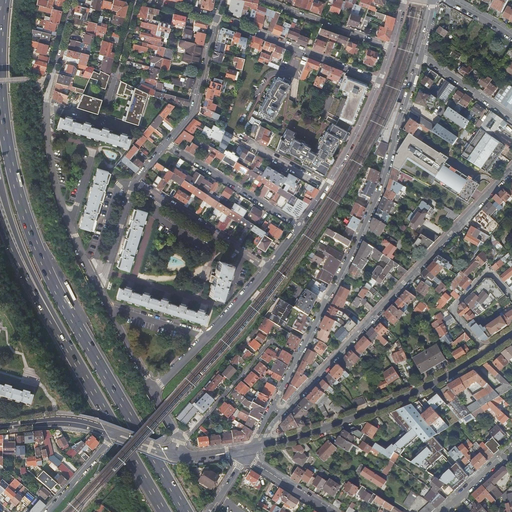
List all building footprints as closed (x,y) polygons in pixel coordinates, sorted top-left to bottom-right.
[(56,0),(54,9),(62,11),(65,2),(58,0),(56,0)] [(91,0),(85,0),(84,5),(82,4),(82,3),(77,2),(76,5),(89,9),(91,0)] [(101,1),(99,0),(91,0),(89,9),(88,12),(86,21),(88,21),(91,8),(99,10),(101,1)] [(114,15),(124,18),(127,5),(125,2),(115,0),(112,0),(111,9),(114,10),(114,11),(116,11),(116,14),(114,14),(114,15)] [(213,0),(202,0),(200,7),(208,9),(211,7),(213,0)] [(240,16),(244,1),(240,0),(231,0),(231,1),(229,6),(230,6),(228,11),(234,13),(233,15),(240,16)] [(292,0),(292,1),(295,3),(295,5),(306,9),(308,0),(292,0)] [(313,2),(310,10),(319,13),(323,3),(318,1),(318,0),(317,0),(314,0),(313,3),(313,2)] [(328,4),(326,9),(339,14),(343,1),(339,0),(335,0),(333,6),(328,4)] [(368,9),(369,5),(371,0),(360,0),(359,6),(360,6),(368,9)] [(494,0),(491,7),(502,13),(508,0),(494,0)] [(257,8),(257,5),(258,4),(244,1),(240,16),(240,19),(244,20),(248,6),(251,7),(257,8)] [(357,14),(360,6),(359,6),(354,4),(351,12),(357,14)] [(57,23),(59,24),(62,11),(54,9),(52,9),(46,7),(40,5),(38,10),(46,12),(46,14),(49,14),(50,13),(52,13),(50,18),(45,16),(44,20),(47,21),(57,23)] [(88,12),(89,9),(76,5),(74,12),(84,14),(85,9),(86,9),(84,16),(83,16),(81,15),(80,19),(86,21),(88,12)] [(264,17),(266,8),(257,5),(257,8),(256,11),(255,13),(264,17)] [(146,18),(149,8),(142,6),(139,9),(137,17),(146,19),(146,18)] [(511,15),(511,10),(511,8),(510,8),(509,7),(508,7),(503,16),(509,20),(511,15)] [(158,10),(149,8),(146,18),(151,19),(153,13),(157,14),(158,10)] [(275,25),(280,13),(276,12),(268,31),(272,33),(275,25)] [(395,18),(376,12),(375,15),(378,16),(378,19),(385,21),(384,27),(392,30),(395,18)] [(185,17),(173,14),(171,24),(183,27),(185,17)] [(360,18),(350,14),(347,24),(356,27),(360,18)] [(122,26),(124,18),(114,15),(112,23),(122,26)] [(261,29),(263,22),(264,18),(262,17),(262,19),(255,16),(252,25),(261,29)] [(205,21),(195,19),(193,29),(192,31),(196,32),(198,32),(200,26),(206,28),(207,25),(205,21)] [(51,34),(56,36),(57,32),(54,32),(57,23),(47,21),(44,29),(42,28),(42,29),(37,28),(36,30),(38,31),(51,34)] [(97,23),(89,21),(86,33),(92,34),(94,34),(94,32),(96,25),(97,23)] [(171,24),(159,21),(157,26),(155,35),(167,38),(168,37),(171,24)] [(145,23),(141,22),(140,27),(145,28),(146,27),(152,28),(150,34),(155,36),(155,35),(157,26),(145,23)] [(297,40),(299,35),(300,30),(296,29),(295,32),(292,31),(295,24),(292,22),(289,29),(287,34),(286,36),(297,40)] [(100,26),(96,25),(94,32),(104,34),(107,25),(101,23),(100,26)] [(283,27),(275,25),(272,33),(280,36),(282,30),(283,27)] [(192,31),(193,29),(192,29),(191,28),(187,26),(186,27),(185,27),(181,40),(190,42),(192,31)] [(231,39),(233,31),(222,26),(219,29),(216,42),(225,43),(225,37),(231,39)] [(389,39),(392,30),(384,27),(381,26),(377,38),(386,41),(389,39)] [(445,37),(448,32),(441,27),(437,32),(445,37)] [(325,54),(329,56),(336,40),(338,34),(320,28),(317,37),(319,38),(320,34),(333,39),(332,42),(330,42),(325,54)] [(240,32),(234,30),(233,31),(231,39),(231,40),(238,42),(239,35),(240,32)] [(44,40),(49,41),(51,34),(38,31),(37,35),(40,37),(40,39),(44,40)] [(92,34),(86,33),(85,32),(83,43),(88,44),(91,45),(92,41),(90,41),(92,34)] [(202,45),(205,34),(198,32),(196,32),(194,43),(202,45)] [(345,44),(347,38),(338,34),(336,40),(345,44)] [(247,37),(239,35),(239,38),(237,46),(243,48),(244,48),(245,43),(247,37)] [(250,35),(249,37),(248,42),(251,43),(250,46),(258,49),(257,50),(260,51),(262,47),(260,46),(263,40),(250,35)] [(296,42),(305,46),(308,38),(299,35),(297,40),(296,42)] [(48,45),(53,46),(54,41),(54,42),(53,41),(52,43),(49,42),(49,41),(44,40),(40,39),(32,37),(31,41),(39,43),(48,45)] [(159,47),(160,42),(152,40),(145,38),(145,40),(149,41),(148,44),(159,47)] [(312,49),(322,53),(326,43),(316,39),(312,49)] [(80,42),(71,40),(69,48),(78,51),(80,42)] [(181,40),(180,40),(179,44),(179,45),(181,47),(184,48),(185,50),(185,52),(200,56),(202,45),(194,43),(190,42),(181,40)] [(351,41),(349,40),(346,49),(349,50),(348,52),(357,55),(359,49),(355,47),(356,45),(350,43),(351,41)] [(450,50),(452,46),(445,40),(442,44),(450,50)] [(100,55),(113,58),(115,53),(110,52),(112,44),(103,41),(100,55)] [(273,51),(276,45),(266,41),(263,48),(270,51),(270,50),(273,51)] [(225,43),(216,42),(214,51),(222,54),(225,43)] [(46,55),(48,45),(39,43),(36,52),(46,55)] [(162,58),(165,48),(159,47),(148,44),(144,43),(143,47),(135,45),(133,51),(146,54),(148,48),(155,50),(153,56),(162,58)] [(279,59),(283,48),(276,45),(273,51),(271,56),(272,57),(274,58),(275,57),(279,59)] [(456,48),(454,47),(452,46),(450,50),(447,53),(454,59),(456,57),(459,59),(462,56),(454,50),(456,48)] [(174,50),(165,48),(162,58),(162,59),(171,61),(174,50)] [(62,60),(78,64),(80,57),(81,53),(78,52),(77,59),(66,56),(68,50),(65,49),(62,60)] [(77,59),(78,52),(68,50),(66,56),(77,59)] [(377,53),(368,50),(364,60),(363,63),(371,66),(372,63),(373,63),(377,53)] [(222,54),(214,51),(212,57),(214,57),(213,60),(221,61),(223,54),(222,54)] [(200,56),(185,52),(182,61),(198,65),(200,56)] [(257,61),(261,62),(262,60),(268,62),(270,55),(261,52),(257,61)] [(78,64),(86,66),(89,55),(87,55),(81,53),(80,57),(78,64)] [(111,67),(113,58),(100,55),(99,58),(99,59),(102,60),(102,64),(111,67)] [(160,70),(162,59),(162,58),(153,56),(150,55),(148,61),(152,62),(150,67),(151,67),(158,69),(160,70)] [(244,58),(241,57),(235,56),(233,56),(232,61),(236,62),(235,68),(238,69),(241,70),(242,66),(243,66),(244,58)] [(317,70),(320,62),(308,58),(307,60),(299,79),(305,81),(310,67),(317,70)] [(168,72),(171,61),(162,59),(160,70),(168,72)] [(39,71),(39,73),(46,75),(47,72),(45,72),(47,63),(38,61),(35,60),(33,69),(39,71)] [(139,64),(135,63),(134,67),(148,71),(149,67),(142,65),(139,64)] [(73,74),(74,75),(76,70),(73,66),(65,64),(63,72),(73,74)] [(92,71),(94,68),(86,66),(78,64),(77,67),(86,70),(82,77),(89,79),(89,78),(92,71)] [(109,75),(111,67),(102,64),(100,69),(99,68),(98,70),(100,71),(109,75)] [(331,67),(322,64),(321,68),(322,68),(320,72),(326,75),(325,77),(327,78),(327,77),(331,67)] [(149,78),(157,81),(158,77),(154,76),(155,72),(157,73),(158,69),(151,67),(149,78)] [(336,84),(341,71),(331,67),(327,77),(333,80),(332,82),(336,84)] [(468,77),(473,69),(469,67),(467,70),(463,67),(460,72),(468,77)] [(236,71),(227,69),(225,77),(234,79),(236,71)] [(429,89),(438,75),(431,70),(422,84),(429,89)] [(476,82),(481,75),(477,72),(478,70),(477,70),(476,71),(474,70),(469,77),(476,82)] [(59,71),(56,83),(71,87),(71,85),(66,83),(66,82),(68,83),(69,81),(67,80),(68,77),(72,78),(73,74),(63,72),(59,71)] [(92,71),(89,78),(97,80),(95,86),(105,89),(109,75),(100,71),(99,74),(92,71)] [(345,75),(339,89),(348,92),(346,96),(348,97),(346,100),(341,97),(340,100),(334,97),(329,109),(345,118),(352,122),(353,122),(366,90),(367,87),(366,84),(363,83),(350,78),(351,78),(345,75)] [(313,85),(320,88),(324,78),(320,76),(319,77),(317,76),(313,85)] [(174,85),(192,89),(194,79),(185,77),(184,83),(180,82),(180,81),(171,79),(170,84),(163,82),(164,86),(173,89),(174,85)] [(290,81),(284,77),(282,81),(275,77),(272,83),(275,84),(272,90),(269,88),(266,94),(267,94),(264,100),(267,101),(264,107),(261,106),(258,111),(264,115),(263,118),(269,122),(271,118),(272,119),(275,112),(277,111),(278,110),(277,109),(281,102),(280,101),(283,95),(285,94),(286,93),(285,91),(289,85),(288,84),(290,81)] [(502,87),(505,82),(501,79),(498,77),(497,77),(496,78),(495,80),(500,83),(499,85),(502,87)] [(479,83),(486,88),(490,83),(491,81),(487,79),(486,80),(482,78),(479,83)] [(223,85),(224,80),(219,79),(218,79),(217,83),(211,81),(210,84),(209,88),(219,91),(220,87),(223,88),(224,85),(223,85)] [(407,79),(405,79),(403,84),(400,93),(393,108),(387,122),(384,129),(387,130),(385,134),(382,133),(378,142),(380,143),(387,145),(391,131),(398,110),(405,87),(407,79)] [(137,89),(120,81),(117,93),(123,95),(123,94),(132,96),(124,121),(137,125),(147,93),(137,89)] [(446,105),(457,88),(446,81),(438,93),(435,91),(432,95),(437,99),(443,103),(446,105)] [(56,83),(54,90),(63,94),(64,90),(62,90),(63,88),(74,91),(74,90),(75,88),(71,87),(56,83)] [(147,93),(154,96),(154,91),(155,90),(143,85),(144,83),(142,83),(141,84),(139,87),(138,87),(137,89),(147,93)] [(486,88),(484,92),(491,97),(497,89),(490,83),(486,88)] [(511,89),(511,86),(509,85),(505,83),(500,91),(507,96),(511,89)] [(205,97),(212,100),(213,95),(213,94),(214,94),(219,96),(220,91),(219,91),(209,88),(208,87),(205,97)] [(511,89),(507,96),(500,91),(494,99),(511,111),(511,89)] [(54,90),(52,98),(59,102),(60,103),(61,103),(62,100),(60,100),(61,97),(62,98),(66,99),(67,95),(63,94),(54,90)] [(353,122),(352,122),(353,123),(364,97),(366,91),(366,90),(353,122)] [(183,105),(188,106),(189,100),(172,96),(167,94),(160,93),(154,91),(154,96),(164,101),(166,98),(174,101),(182,103),(183,103),(183,105)] [(454,97),(460,102),(465,95),(458,91),(454,97)] [(432,95),(431,95),(431,97),(420,93),(416,103),(427,107),(428,105),(434,107),(437,99),(432,95)] [(98,112),(102,100),(82,94),(76,107),(90,112),(90,111),(91,110),(98,112)] [(466,108),(472,99),(465,94),(465,95),(460,102),(458,105),(460,106),(461,104),(466,108)] [(210,108),(212,100),(205,97),(205,100),(203,106),(203,107),(212,112),(213,109),(210,108)] [(174,106),(168,103),(159,114),(174,127),(176,125),(167,118),(165,117),(174,106)] [(472,111),(471,110),(469,113),(471,115),(473,112),(480,116),(481,115),(482,116),(484,112),(483,112),(484,110),(477,104),(472,111)] [(215,119),(217,114),(212,112),(203,107),(202,107),(200,112),(205,114),(205,115),(207,116),(208,115),(215,119)] [(459,113),(454,111),(450,107),(444,115),(465,129),(470,122),(466,118),(461,115),(459,113)] [(345,118),(329,109),(328,112),(339,118),(348,124),(352,122),(345,118)] [(469,113),(465,109),(461,115),(466,118),(469,113)] [(409,117),(412,119),(417,122),(420,117),(410,111),(409,117)] [(497,129),(503,120),(491,112),(483,123),(480,128),(481,129),(492,137),(496,131),(497,131),(498,130),(497,129)] [(159,114),(150,125),(163,136),(164,134),(159,130),(160,129),(160,128),(157,126),(162,120),(172,129),(174,127),(159,114)] [(60,117),(57,127),(127,148),(130,138),(126,137),(126,135),(125,135),(125,134),(122,133),(122,134),(119,133),(119,135),(108,132),(108,130),(106,129),(107,128),(104,127),(103,128),(101,128),(101,130),(89,126),(90,124),(88,124),(88,123),(85,122),(85,123),(83,122),(82,124),(71,121),(72,119),(70,118),(70,117),(67,116),(67,117),(65,117),(64,118),(60,117)] [(218,127),(224,130),(225,131),(228,119),(222,116),(218,127)] [(420,116),(420,117),(417,122),(420,124),(424,127),(432,132),(436,126),(420,116)] [(194,118),(185,129),(191,133),(191,132),(193,133),(196,127),(198,129),(199,127),(199,128),(202,124),(199,122),(194,118)] [(348,124),(339,118),(335,125),(345,130),(348,124)] [(412,119),(404,130),(410,134),(413,136),(416,132),(417,133),(418,131),(417,130),(419,126),(420,124),(417,122),(412,119)] [(252,125),(250,131),(255,132),(257,128),(258,129),(259,127),(257,127),(258,126),(254,125),(254,124),(253,123),(252,125)] [(348,132),(346,131),(332,123),(327,132),(326,131),(323,138),(334,144),(334,143),(337,145),(340,139),(343,141),(348,132)] [(438,124),(436,126),(432,132),(453,145),(458,138),(438,124)] [(163,136),(150,125),(142,134),(147,138),(152,143),(154,141),(148,137),(153,131),(161,137),(163,136)] [(211,136),(220,142),(224,130),(218,127),(213,125),(210,129),(204,126),(201,132),(210,138),(211,136)] [(261,126),(255,140),(259,143),(263,132),(264,128),(261,126)] [(284,139),(289,130),(288,129),(284,137),(281,136),(281,137),(284,139)] [(462,157),(487,173),(506,146),(492,137),(481,129),(462,157)] [(195,137),(184,130),(173,143),(177,145),(181,139),(180,138),(182,136),(192,142),(195,137)] [(217,150),(218,151),(222,153),(232,135),(225,131),(224,130),(220,142),(217,150)] [(334,144),(323,138),(320,137),(318,140),(321,142),(317,148),(319,149),(317,153),(315,153),(309,150),(310,148),(303,144),(304,142),(301,140),(300,142),(293,139),(296,134),(289,130),(284,139),(294,144),(306,151),(301,161),(302,161),(302,163),(306,165),(307,164),(309,165),(308,166),(309,168),(310,169),(312,168),(314,170),(315,172),(322,176),(325,175),(327,172),(326,169),(330,164),(329,163),(332,157),(331,156),(334,150),(331,149),(334,144)] [(506,146),(511,150),(511,146),(511,143),(511,140),(498,130),(497,131),(496,131),(492,137),(506,146)] [(264,132),(263,132),(259,143),(265,146),(269,138),(264,136),(266,132),(265,131),(264,132)] [(142,134),(133,145),(138,149),(147,138),(142,134)] [(413,136),(410,134),(398,153),(400,154),(399,156),(397,155),(395,163),(394,168),(401,171),(403,166),(406,159),(416,165),(429,173),(435,177),(436,178),(435,181),(468,203),(480,185),(476,182),(472,180),(473,179),(470,176),(469,178),(446,163),(449,159),(441,153),(440,154),(422,142),(421,141),(420,140),(413,136)] [(294,144),(284,139),(281,137),(276,150),(281,153),(282,152),(285,153),(286,152),(290,154),(294,144)] [(213,148),(210,146),(207,145),(201,141),(198,146),(200,147),(208,152),(207,153),(205,151),(200,159),(204,162),(213,148)] [(197,148),(198,146),(192,142),(190,145),(189,146),(188,146),(187,145),(184,149),(193,154),(195,150),(197,148)] [(383,158),(387,145),(380,143),(374,154),(383,158)] [(297,158),(301,161),(306,151),(294,144),(290,154),(291,155),(293,153),(298,156),(297,158)] [(133,145),(124,155),(129,159),(138,149),(133,145)] [(227,150),(224,155),(236,162),(239,156),(244,148),(239,146),(235,153),(232,151),(231,152),(227,150)] [(221,160),(224,155),(222,153),(218,151),(217,150),(213,148),(204,162),(209,165),(214,156),(221,160)] [(249,151),(244,148),(239,156),(245,159),(246,157),(249,151)] [(129,159),(124,155),(115,167),(119,170),(129,159)] [(233,167),(236,162),(224,155),(221,160),(233,167)] [(261,176),(263,173),(262,172),(257,169),(259,166),(260,164),(262,165),(262,163),(261,162),(263,159),(256,155),(253,160),(250,165),(248,168),(250,170),(258,175),(261,176)] [(245,159),(243,162),(246,163),(250,165),(253,160),(246,157),(245,159)] [(183,161),(180,158),(177,162),(175,165),(179,168),(183,161)] [(139,168),(143,164),(136,159),(134,162),(130,159),(129,160),(137,166),(139,168)] [(232,169),(233,167),(221,160),(220,162),(232,169)] [(170,164),(167,169),(171,172),(174,167),(175,165),(177,162),(176,161),(175,162),(173,161),(171,164),(170,164)] [(245,174),(248,168),(244,166),(243,166),(241,165),(236,162),(233,167),(232,169),(228,176),(233,179),(236,174),(234,173),(236,169),(245,174)] [(166,170),(161,178),(166,181),(169,178),(172,172),(171,172),(167,169),(157,163),(154,166),(160,171),(162,168),(163,169),(164,171),(165,170),(166,170)] [(261,176),(268,180),(273,170),(267,166),(261,176)] [(187,175),(188,172),(187,171),(185,175),(174,167),(171,172),(172,172),(184,180),(187,175)] [(258,175),(250,170),(248,168),(245,174),(244,175),(245,176),(246,175),(248,176),(255,180),(255,179),(258,175)] [(366,180),(376,185),(379,173),(372,169),(369,168),(368,170),(370,171),(367,179),(365,178),(365,180),(366,180)] [(394,168),(390,179),(403,186),(404,184),(402,183),(403,179),(402,179),(403,177),(401,176),(401,175),(400,175),(401,173),(401,171),(394,168)] [(80,227),(90,231),(91,227),(92,224),(94,219),(95,220),(96,218),(97,218),(97,215),(96,215),(97,213),(97,212),(96,212),(98,205),(100,198),(103,190),(104,190),(104,188),(106,189),(106,186),(105,185),(106,184),(106,183),(105,183),(107,175),(108,172),(97,169),(80,227)] [(180,185),(184,180),(172,172),(169,178),(180,185)] [(198,185),(203,177),(195,172),(192,178),(187,175),(184,180),(189,183),(195,187),(196,188),(198,185)] [(286,177),(280,187),(293,195),(301,180),(289,173),(286,177)] [(280,174),(274,184),(277,185),(279,187),(280,187),(286,177),(280,174)] [(161,178),(157,175),(151,185),(160,190),(166,181),(161,178)] [(265,184),(268,180),(261,176),(258,175),(255,179),(259,181),(259,182),(260,183),(261,182),(265,184)] [(209,189),(212,184),(203,179),(201,182),(205,185),(203,188),(205,189),(204,191),(207,193),(209,189)] [(390,179),(387,189),(400,196),(401,196),(403,193),(405,192),(407,188),(403,186),(390,179)] [(189,183),(184,180),(180,185),(191,192),(190,193),(191,194),(192,192),(195,187),(189,183)] [(279,187),(277,185),(274,184),(268,180),(265,184),(264,185),(269,188),(276,192),(279,187)] [(366,197),(370,198),(376,185),(366,180),(359,196),(364,198),(365,196),(366,197)] [(207,193),(206,194),(207,195),(210,197),(211,194),(214,189),(217,185),(218,184),(215,182),(210,189),(209,189),(207,193)] [(309,196),(313,198),(316,194),(318,190),(314,187),(308,184),(306,188),(308,189),(305,193),(306,194),(305,195),(309,197),(309,196)] [(194,194),(204,200),(207,195),(206,194),(199,190),(196,188),(195,187),(192,192),(194,194)] [(233,191),(226,187),(220,195),(222,196),(222,195),(228,198),(233,191)] [(288,199),(291,194),(279,187),(276,192),(272,200),(270,202),(275,205),(277,201),(275,200),(279,194),(288,199)] [(173,196),(185,203),(189,197),(178,189),(173,196)] [(387,189),(384,197),(393,202),(395,198),(398,200),(400,196),(387,189)] [(501,192),(497,195),(504,202),(505,203),(511,196),(506,191),(504,190),(502,193),(501,192)] [(298,218),(308,204),(291,194),(288,199),(282,210),(297,219),(298,218)] [(497,195),(497,194),(493,198),(496,202),(493,205),(497,209),(500,211),(503,207),(501,205),(504,202),(497,195)] [(195,213),(198,215),(205,205),(206,206),(208,202),(215,207),(218,202),(217,201),(212,198),(210,197),(207,195),(204,200),(195,213)] [(411,224),(412,225),(413,223),(414,225),(414,226),(413,227),(417,230),(420,225),(422,226),(426,220),(424,219),(432,207),(426,203),(429,198),(426,196),(425,197),(420,207),(422,208),(417,215),(412,222),(411,224)] [(184,205),(187,207),(192,198),(189,197),(185,203),(184,205)] [(384,197),(379,208),(381,209),(389,215),(391,211),(392,211),(393,210),(395,211),(396,208),(393,206),(395,203),(393,202),(384,197)] [(218,202),(215,207),(227,215),(230,210),(227,208),(218,202)] [(493,205),(490,202),(482,209),(482,210),(484,211),(490,217),(497,209),(493,205)] [(247,211),(234,203),(233,204),(230,210),(241,217),(242,218),(247,211)] [(349,215),(360,221),(365,209),(355,203),(349,215)] [(261,212),(253,206),(248,215),(252,218),(251,219),(255,221),(261,212)] [(414,213),(417,215),(422,208),(420,207),(418,206),(414,213)] [(146,212),(139,210),(136,209),(133,220),(131,220),(131,222),(130,222),(129,225),(130,225),(129,227),(130,227),(124,250),(123,249),(122,252),(121,251),(120,254),(121,254),(120,256),(121,257),(118,268),(129,271),(147,212),(146,212)] [(381,209),(376,219),(385,224),(389,215),(381,209)] [(446,217),(454,221),(460,215),(450,209),(446,217)] [(227,215),(238,222),(241,217),(230,210),(227,215)] [(490,217),(484,211),(481,215),(491,225),(493,223),(498,228),(499,226),(490,217)] [(211,213),(207,220),(211,223),(215,216),(211,213)] [(407,220),(412,222),(417,215),(414,213),(412,213),(407,220)] [(238,240),(241,243),(250,230),(253,225),(245,219),(242,218),(241,217),(238,222),(245,226),(242,231),(244,231),(241,235),(244,237),(243,239),(240,237),(238,240)] [(355,231),(359,222),(352,218),(350,221),(351,221),(347,227),(355,231)] [(378,235),(379,235),(382,231),(383,232),(384,230),(383,229),(386,225),(385,224),(376,219),(374,218),(370,229),(378,235)] [(327,228),(330,230),(335,222),(331,222),(327,228)] [(266,233),(271,236),(277,239),(282,231),(270,224),(268,228),(270,229),(268,233),(267,232),(266,233)] [(253,225),(250,230),(259,236),(258,237),(256,238),(254,241),(254,243),(257,244),(263,235),(265,232),(264,232),(260,229),(253,225)] [(481,231),(473,226),(468,234),(478,239),(479,238),(477,237),(481,231)] [(337,232),(336,234),(350,242),(355,232),(346,227),(345,227),(346,228),(342,235),(341,235),(341,234),(337,232)] [(327,228),(324,233),(336,240),(335,241),(337,242),(338,241),(348,247),(350,242),(336,234),(330,230),(327,228)] [(422,234),(435,242),(439,237),(426,229),(425,232),(424,232),(422,234)] [(420,244),(428,249),(435,242),(422,234),(421,234),(421,235),(416,244),(419,246),(420,244)] [(468,234),(466,239),(479,246),(482,241),(478,239),(468,234)] [(257,244),(256,246),(264,251),(270,242),(268,241),(269,239),(263,235),(257,244)] [(392,260),(395,257),(392,255),(397,248),(395,246),(384,239),(383,241),(384,242),(383,244),(387,247),(383,254),(392,260)] [(400,249),(405,242),(400,239),(395,246),(397,248),(400,249)] [(373,278),(377,281),(382,273),(392,260),(383,254),(364,241),(359,253),(353,264),(359,268),(362,270),(369,261),(367,259),(368,256),(370,257),(371,256),(379,262),(381,259),(387,263),(384,269),(380,266),(379,267),(377,266),(373,272),(375,273),(373,278)] [(318,242),(316,245),(340,262),(344,255),(328,246),(327,248),(318,242)] [(322,268),(324,270),(333,276),(340,262),(316,245),(313,249),(318,251),(316,255),(314,254),(312,260),(307,257),(306,258),(319,266),(324,257),(327,259),(322,268)] [(476,250),(472,254),(474,255),(481,247),(479,246),(476,250)] [(479,263),(483,266),(489,260),(486,257),(487,255),(483,252),(476,260),(479,263)] [(443,258),(439,256),(435,261),(449,270),(450,271),(451,269),(450,268),(452,265),(450,264),(451,263),(450,262),(449,262),(443,258)] [(463,272),(467,276),(479,263),(476,260),(475,259),(470,265),(463,272)] [(397,270),(404,275),(408,271),(392,260),(382,273),(387,276),(389,273),(395,265),(398,267),(397,268),(398,269),(397,270)] [(492,267),(496,271),(504,264),(500,260),(492,267)] [(228,264),(219,261),(215,277),(212,276),(211,280),(214,280),(209,296),(222,300),(226,284),(229,285),(230,281),(227,281),(232,265),(231,265),(232,264),(229,263),(228,264)] [(449,270),(435,261),(427,268),(433,273),(436,276),(442,269),(447,272),(449,270)] [(353,264),(349,273),(358,277),(360,272),(358,271),(359,268),(353,264)] [(511,267),(511,268),(500,277),(503,281),(505,282),(511,276),(511,267)] [(433,273),(427,268),(421,275),(426,279),(431,274),(432,275),(433,273)] [(333,276),(324,270),(319,279),(329,284),(333,276)] [(461,271),(458,275),(454,280),(449,286),(454,291),(460,296),(462,293),(457,288),(460,284),(465,290),(473,282),(467,276),(463,272),(461,271)] [(377,281),(381,284),(386,277),(387,278),(388,277),(387,276),(382,273),(377,281)] [(368,283),(373,287),(377,281),(373,278),(372,277),(368,283)] [(473,311),(478,317),(488,309),(497,302),(506,295),(492,278),(486,278),(474,292),(465,302),(473,311)] [(307,289),(306,290),(317,297),(321,299),(327,288),(316,281),(313,286),(311,291),(310,291),(307,289)] [(431,287),(423,281),(417,289),(418,289),(417,290),(425,296),(431,287)] [(443,282),(436,290),(440,293),(447,286),(443,282)] [(360,294),(359,295),(364,299),(366,295),(367,293),(369,291),(380,301),(383,297),(373,287),(368,283),(366,286),(363,289),(360,294)] [(294,307),(302,312),(307,316),(312,306),(317,297),(306,290),(297,284),(289,296),(293,299),(293,300),(293,301),(296,303),(294,307)] [(355,295),(358,296),(359,295),(360,294),(359,294),(361,289),(353,285),(351,290),(357,292),(355,295)] [(342,286),(337,295),(345,299),(346,300),(349,294),(351,295),(351,293),(350,292),(351,291),(342,286)] [(117,298),(204,324),(205,323),(208,315),(204,314),(204,312),(202,311),(203,310),(200,309),(200,310),(197,310),(197,311),(186,308),(186,306),(184,306),(184,304),(181,304),(181,305),(179,304),(178,306),(167,302),(168,301),(166,300),(166,299),(163,298),(163,299),(161,298),(160,300),(149,297),(149,295),(147,294),(148,293),(145,292),(145,293),(142,293),(142,295),(131,291),(131,289),(129,289),(129,288),(127,287),(126,288),(124,287),(124,289),(119,288),(117,298)] [(416,297),(407,290),(400,298),(407,304),(408,305),(416,297)] [(460,296),(454,291),(452,294),(457,299),(460,296)] [(440,305),(437,308),(441,309),(451,298),(446,293),(441,298),(437,302),(440,305)] [(337,295),(331,306),(346,314),(349,316),(351,313),(341,306),(345,299),(337,295)] [(362,304),(371,311),(374,308),(364,299),(359,295),(358,296),(353,303),(357,307),(360,304),(361,305),(362,304)] [(407,304),(400,298),(389,310),(399,319),(405,313),(401,309),(407,304)] [(461,310),(459,312),(462,316),(470,310),(464,303),(459,308),(461,310)] [(420,304),(415,310),(420,314),(425,308),(420,304)] [(344,327),(350,333),(358,325),(352,319),(349,316),(346,314),(331,306),(326,316),(334,320),(337,315),(343,317),(349,322),(344,327)] [(399,319),(389,310),(385,314),(394,323),(399,319)] [(307,316),(302,312),(293,328),(303,334),(309,322),(305,319),(307,316)] [(470,322),(475,317),(470,312),(465,317),(470,322)] [(451,315),(444,319),(441,313),(435,317),(437,321),(431,325),(435,330),(437,328),(453,318),(451,315)] [(339,323),(334,320),(326,316),(320,327),(323,329),(331,333),(336,323),(338,324),(337,325),(340,327),(342,325),(339,323)] [(352,319),(358,325),(361,322),(355,316),(352,319)] [(486,327),(488,330),(492,336),(508,326),(501,316),(495,320),(496,321),(493,323),(492,322),(486,327)] [(258,329),(260,331),(261,331),(268,335),(269,334),(268,333),(274,323),(265,318),(258,329)] [(456,321),(453,318),(437,328),(440,332),(439,333),(440,334),(438,336),(441,339),(448,334),(449,333),(446,329),(447,328),(445,326),(448,326),(456,321)] [(485,332),(474,320),(469,324),(482,341),(485,341),(492,336),(488,330),(485,332)] [(388,329),(381,323),(375,330),(382,336),(388,329)] [(342,342),(350,333),(344,327),(343,326),(335,336),(342,342)] [(375,330),(373,327),(365,336),(372,343),(376,338),(385,345),(388,342),(382,336),(375,330)] [(328,337),(331,333),(323,329),(322,331),(321,330),(319,334),(320,335),(318,338),(326,342),(326,341),(328,342),(329,339),(328,338),(328,337)] [(260,331),(255,339),(262,343),(265,339),(266,339),(268,336),(260,331)] [(467,341),(471,339),(466,333),(460,337),(447,348),(450,350),(465,339),(467,341)] [(289,340),(297,345),(300,339),(292,334),(289,340)] [(441,339),(443,342),(446,340),(448,343),(446,344),(448,346),(450,345),(450,344),(454,341),(452,339),(448,334),(441,339)] [(372,343),(365,336),(358,343),(365,349),(370,344),(372,346),(373,344),(372,343)] [(315,338),(313,341),(318,344),(314,350),(322,355),(323,355),(328,347),(325,344),(315,338)] [(254,339),(249,345),(255,351),(260,345),(254,339)] [(289,340),(286,346),(294,351),(297,345),(289,340)] [(408,359),(399,340),(396,342),(398,347),(400,351),(392,355),(397,365),(398,364),(397,363),(408,359)] [(331,343),(328,347),(333,351),(336,348),(331,343)] [(365,349),(358,343),(352,350),(358,356),(363,350),(364,351),(365,350),(365,349)] [(373,344),(372,346),(381,354),(383,352),(373,344)] [(446,360),(437,344),(413,358),(422,374),(446,360)] [(452,353),(457,359),(469,352),(470,351),(466,345),(452,353)] [(276,360),(286,366),(291,356),(282,350),(278,358),(276,357),(277,355),(268,348),(264,352),(265,353),(275,359),(276,360)] [(511,351),(509,348),(501,353),(511,364),(511,363),(511,351)] [(303,361),(309,363),(310,364),(316,353),(309,349),(303,361)] [(242,352),(239,356),(244,361),(245,361),(252,354),(248,350),(245,354),(242,352)] [(358,356),(352,350),(345,357),(353,364),(354,365),(361,358),(358,356)] [(274,360),(275,359),(265,353),(261,359),(265,361),(264,362),(267,364),(272,359),(274,360)] [(230,359),(232,360),(230,363),(234,366),(238,361),(241,364),(244,361),(239,356),(237,355),(233,360),(231,358),(230,359)] [(501,370),(508,362),(502,355),(494,363),(501,370)] [(353,364),(345,357),(338,364),(346,371),(347,370),(346,369),(351,364),(352,365),(353,364)] [(276,360),(271,371),(281,376),(286,366),(276,360)] [(304,373),(305,375),(307,377),(309,375),(307,373),(305,372),(309,363),(303,361),(298,371),(302,373),(304,373)] [(262,373),(265,375),(266,374),(267,372),(265,370),(266,368),(260,362),(254,369),(260,375),(262,373)] [(487,363),(483,365),(496,377),(497,375),(499,373),(487,363)] [(346,371),(338,364),(330,373),(338,380),(339,379),(343,374),(347,378),(350,374),(346,371)] [(230,365),(222,374),(226,378),(228,380),(236,370),(230,365)] [(384,374),(388,384),(393,381),(394,382),(401,378),(394,368),(384,374)] [(271,371),(268,370),(267,371),(267,372),(266,374),(268,375),(271,377),(271,378),(278,381),(281,376),(271,371)] [(212,382),(216,386),(218,388),(221,385),(219,383),(222,379),(224,380),(226,378),(222,374),(218,371),(217,373),(219,374),(212,382)] [(307,377),(305,375),(303,376),(301,375),(302,373),(298,371),(291,384),(298,389),(308,378),(307,377)] [(475,371),(461,379),(467,389),(475,384),(474,383),(478,381),(484,387),(488,384),(475,371)] [(338,380),(330,373),(324,380),(333,388),(336,385),(336,386),(340,382),(338,380)] [(265,375),(264,376),(261,380),(264,382),(266,383),(270,385),(272,382),(265,379),(268,375),(266,374),(265,375)] [(495,390),(495,391),(500,396),(511,388),(511,385),(509,383),(504,378),(502,379),(503,381),(502,381),(504,384),(495,390)] [(461,379),(448,386),(456,395),(467,389),(461,379)] [(333,388),(324,380),(317,387),(324,393),(326,390),(328,391),(328,390),(332,394),(335,390),(333,388)] [(216,386),(212,382),(210,381),(208,383),(202,390),(205,393),(207,391),(210,393),(216,386)] [(376,391),(389,386),(386,381),(383,383),(382,381),(380,382),(381,384),(374,387),(376,391)] [(240,383),(234,390),(245,399),(247,401),(264,409),(269,398),(261,394),(257,392),(255,396),(257,397),(255,400),(247,396),(246,397),(244,395),(249,389),(244,385),(243,386),(240,383)] [(266,383),(261,394),(269,398),(275,387),(270,385),(266,383)] [(0,395),(29,405),(33,395),(29,394),(29,392),(27,392),(27,391),(25,390),(24,391),(22,390),(22,392),(10,388),(11,387),(9,386),(9,385),(6,384),(6,385),(4,384),(3,386),(0,385),(0,395)] [(298,389),(291,384),(283,399),(287,401),(298,389)] [(454,400),(447,405),(452,410),(454,413),(461,420),(462,419),(471,414),(458,398),(459,398),(456,395),(448,386),(441,390),(451,402),(454,400)] [(324,393),(317,387),(307,398),(315,403),(316,404),(318,408),(321,406),(317,402),(324,395),(325,395),(326,394),(324,393)] [(202,390),(176,417),(185,425),(198,410),(199,410),(199,411),(201,413),(202,413),(214,400),(205,393),(202,390)] [(231,394),(241,403),(245,399),(234,390),(231,394)] [(495,391),(478,401),(482,407),(491,402),(500,396),(495,391)] [(444,401),(437,392),(430,396),(432,399),(430,402),(436,409),(444,401)] [(329,397),(326,394),(325,395),(324,395),(317,402),(321,406),(323,405),(323,406),(324,403),(329,397)] [(353,400),(357,407),(364,404),(367,403),(363,396),(353,400)] [(491,402),(496,406),(503,399),(500,396),(491,402)] [(315,403),(307,398),(300,406),(307,411),(308,410),(314,404),(315,403)] [(241,410),(240,412),(241,412),(249,416),(255,419),(258,421),(264,409),(247,401),(245,399),(241,403),(244,406),(249,408),(249,407),(253,409),(252,411),(251,411),(249,413),(241,410)] [(330,406),(339,414),(346,411),(340,406),(334,401),(330,406)] [(426,410),(419,401),(412,404),(437,434),(439,434),(443,431),(444,430),(449,427),(443,420),(440,417),(435,411),(431,406),(426,410)] [(478,401),(467,408),(472,413),(482,407),(478,401)] [(340,406),(346,411),(351,409),(343,402),(340,406)] [(491,402),(482,407),(485,411),(491,408),(499,416),(498,416),(497,416),(504,423),(510,418),(496,406),(491,402)] [(228,418),(235,410),(228,404),(227,403),(226,404),(225,403),(219,410),(228,418)] [(412,404),(397,410),(414,429),(419,435),(420,437),(425,442),(426,441),(434,436),(437,434),(412,404)] [(323,405),(321,406),(318,408),(323,419),(329,417),(323,406),(323,405)] [(307,411),(300,406),(292,414),(300,427),(309,425),(311,424),(310,420),(305,421),(306,422),(304,423),(301,418),(307,411)] [(482,407),(472,413),(476,418),(481,424),(482,422),(477,416),(485,411),(482,407)] [(376,443),(373,448),(379,451),(391,458),(395,452),(399,454),(400,455),(404,449),(403,447),(405,445),(406,447),(419,435),(414,429),(397,410),(389,413),(401,426),(408,433),(394,446),(392,444),(386,450),(376,443)] [(457,423),(459,421),(461,420),(454,413),(452,410),(449,413),(453,418),(449,422),(446,418),(443,420),(449,427),(450,427),(452,425),(455,424),(457,423)] [(241,412),(240,412),(237,416),(247,421),(249,416),(241,412)] [(475,419),(476,418),(472,413),(471,414),(462,419),(464,422),(466,423),(474,418),(475,419)] [(300,427),(292,414),(282,425),(285,431),(300,427)] [(255,419),(249,416),(247,421),(245,424),(246,425),(251,427),(255,419)] [(369,422),(362,432),(367,435),(374,439),(374,438),(373,437),(378,428),(369,422)] [(232,431),(232,434),(233,443),(241,442),(248,440),(252,432),(250,430),(245,427),(239,423),(236,427),(241,430),(240,432),(238,433),(236,431),(232,431)] [(493,437),(497,441),(500,438),(501,439),(506,434),(498,425),(489,433),(493,437)] [(201,426),(199,428),(207,435),(209,433),(202,427),(202,428),(201,426)] [(345,430),(351,434),(363,441),(367,435),(362,432),(354,427),(345,430)] [(49,437),(53,437),(50,430),(47,430),(44,431),(41,431),(43,441),(45,446),(48,459),(57,467),(61,462),(53,455),(50,443),(49,437)] [(343,431),(340,436),(351,443),(354,438),(350,435),(351,434),(345,430),(343,431)] [(43,441),(41,431),(39,431),(36,431),(32,432),(34,442),(36,456),(36,462),(37,465),(42,463),(41,458),(38,459),(37,456),(40,455),(39,447),(36,448),(36,446),(38,445),(38,444),(41,444),(41,441),(43,441)] [(25,433),(24,433),(24,437),(24,444),(34,442),(32,432),(25,433)] [(220,435),(221,444),(233,443),(232,434),(220,435)] [(2,435),(2,454),(15,454),(15,447),(15,443),(8,443),(8,435),(7,435),(2,435)] [(211,436),(207,437),(208,446),(221,444),(220,435),(215,436),(215,435),(211,435),(211,436)] [(85,444),(88,447),(92,450),(98,443),(94,440),(95,439),(91,436),(85,444)] [(197,438),(199,447),(208,446),(207,437),(204,437),(203,436),(200,437),(200,438),(197,438)] [(340,436),(336,443),(349,451),(353,444),(351,443),(340,436)] [(437,440),(434,436),(426,441),(428,444),(416,455),(417,456),(411,462),(426,471),(429,468),(443,455),(440,452),(444,448),(437,440)] [(24,444),(24,437),(16,437),(17,447),(15,447),(15,454),(15,456),(25,455),(24,444)] [(64,437),(56,441),(61,449),(68,445),(64,437)] [(500,446),(493,437),(486,445),(494,455),(500,450),(498,448),(500,446)] [(466,457),(478,470),(488,460),(481,453),(472,461),(470,459),(472,457),(470,455),(469,455),(467,453),(469,451),(470,450),(469,449),(474,445),(468,439),(458,448),(463,454),(466,457)] [(77,453),(81,450),(82,451),(83,450),(84,451),(88,447),(85,444),(82,442),(82,441),(71,447),(77,453)] [(328,441),(322,447),(331,455),(337,448),(328,441)] [(373,448),(363,441),(359,448),(364,451),(365,449),(370,452),(371,449),(378,454),(379,451),(373,448)] [(476,442),(474,445),(488,460),(494,455),(483,442),(480,445),(476,442)] [(304,452),(305,450),(301,445),(293,447),(295,452),(298,453),(293,460),(303,466),(309,458),(307,457),(309,454),(304,452)] [(449,453),(456,461),(463,454),(458,448),(456,446),(449,453)] [(72,458),(77,453),(71,447),(66,453),(72,458)] [(331,455),(322,447),(317,454),(325,461),(331,455)] [(80,454),(79,455),(86,461),(89,457),(83,452),(81,454),(80,454)] [(391,467),(399,454),(395,452),(391,458),(387,464),(391,467)] [(36,462),(36,456),(26,458),(27,466),(31,465),(33,465),(33,467),(37,465),(36,462)] [(464,470),(471,476),(478,470),(466,457),(462,460),(468,466),(464,470)] [(443,475),(440,480),(444,482),(450,486),(451,486),(455,491),(471,476),(464,470),(457,462),(443,475)] [(70,478),(74,474),(62,464),(58,468),(70,478)] [(356,471),(361,474),(366,467),(362,464),(356,471)] [(386,475),(391,467),(387,464),(382,472),(386,475)] [(361,474),(372,481),(376,474),(366,467),(361,474)] [(503,467),(489,480),(494,486),(495,484),(510,471),(510,469),(503,467)] [(298,468),(292,478),(299,483),(302,478),(306,473),(304,471),(298,468)] [(315,474),(308,469),(308,470),(306,473),(302,478),(309,483),(315,474)] [(260,476),(250,470),(245,479),(251,483),(251,484),(254,486),(254,485),(257,487),(261,482),(258,480),(260,476)] [(49,476),(43,471),(36,478),(50,490),(57,483),(49,476)] [(204,472),(198,481),(210,489),(218,477),(211,472),(204,472)] [(51,474),(49,476),(57,483),(62,488),(68,481),(61,475),(57,480),(51,474)] [(376,474),(372,481),(382,488),(387,481),(376,474)] [(432,504),(436,508),(446,499),(438,492),(439,490),(448,497),(455,491),(451,486),(450,486),(444,492),(441,489),(444,484),(443,483),(444,482),(440,480),(431,474),(427,479),(430,481),(431,480),(434,482),(431,484),(434,487),(433,489),(433,490),(430,493),(431,494),(427,499),(426,498),(425,499),(430,502),(432,504)] [(322,489),(327,481),(319,476),(314,484),(322,489)] [(13,487),(18,481),(15,478),(10,484),(13,487)] [(341,485),(330,479),(324,489),(334,496),(341,485)] [(0,480),(0,493),(1,494),(8,486),(1,480),(0,480)] [(494,486),(489,480),(483,486),(489,492),(495,487),(494,486)] [(506,492),(511,487),(511,481),(500,492),(496,487),(495,487),(489,492),(497,500),(506,492)] [(15,491),(17,493),(20,489),(23,491),(26,486),(21,482),(15,491)] [(357,494),(360,490),(358,489),(359,488),(350,482),(348,485),(347,484),(345,487),(347,488),(345,491),(353,496),(355,493),(357,494)] [(1,494),(0,495),(0,497),(3,500),(10,492),(11,491),(10,490),(13,487),(10,484),(8,486),(1,494)] [(375,500),(377,496),(374,493),(373,495),(365,490),(366,489),(362,486),(360,490),(357,494),(361,497),(360,497),(368,502),(369,502),(372,504),(375,500)] [(489,492),(483,486),(473,495),(476,498),(479,502),(484,507),(485,506),(481,502),(487,497),(495,506),(497,500),(489,492)] [(44,499),(50,493),(43,487),(37,493),(44,499)] [(285,503),(290,495),(279,488),(271,500),(279,504),(281,501),(285,503)] [(35,496),(29,491),(26,494),(32,499),(35,496)] [(418,495),(412,491),(403,504),(410,508),(418,495)] [(3,505),(5,507),(9,501),(14,496),(10,492),(3,500),(5,502),(3,505)] [(14,496),(9,501),(12,504),(13,503),(16,505),(21,499),(22,498),(16,493),(14,496)] [(21,499),(27,505),(32,499),(26,494),(22,498),(21,499)] [(290,495),(285,503),(294,509),(299,501),(290,495)] [(383,506),(386,501),(377,496),(375,500),(383,506)] [(342,503),(336,499),(333,505),(339,509),(342,503)] [(39,500),(30,510),(32,511),(39,511),(42,509),(45,505),(39,500)] [(391,511),(394,507),(386,501),(383,506),(391,511)] [(471,503),(479,511),(486,511),(488,511),(484,507),(479,502),(477,504),(474,501),(471,503)] [(355,504),(352,502),(346,511),(354,511),(355,511),(353,509),(355,504)] [(419,511),(431,511),(436,508),(432,504),(430,502),(419,511)] [(473,511),(471,511),(479,511),(471,503),(468,505),(473,511)]
